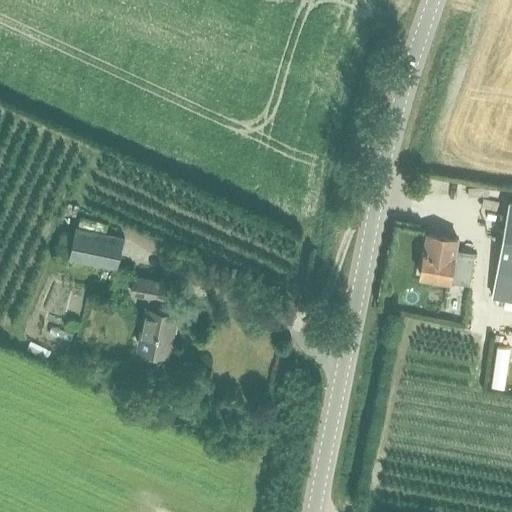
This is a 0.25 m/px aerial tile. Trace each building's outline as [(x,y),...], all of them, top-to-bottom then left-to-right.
[(492,205),(494,191),(479,189),(477,203),(492,205)] [(489,298),(511,302),(511,201),(508,200),(489,298)] [(57,255),(67,257),(67,259),(113,269),(120,236),(74,227),(72,234),(62,232),(57,255)] [(428,232),(420,274),(450,279),(450,280),(470,284),(475,252),(456,249),(458,237),(428,232)] [(166,353),(173,315),(158,311),(160,298),(163,299),(166,284),(132,278),(129,292),(149,296),(139,348),(166,353)] [(510,350),(497,348),(491,389),(504,390),(510,350)]
